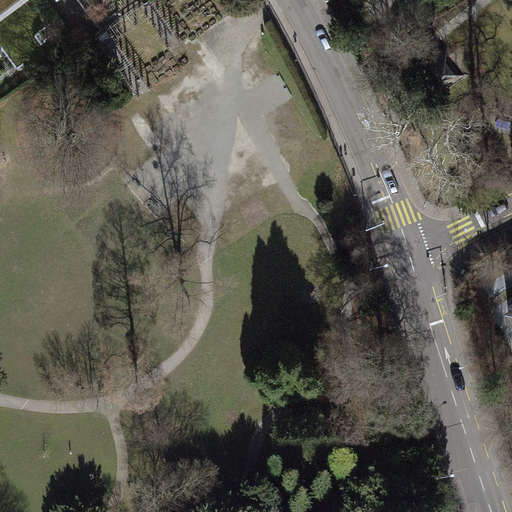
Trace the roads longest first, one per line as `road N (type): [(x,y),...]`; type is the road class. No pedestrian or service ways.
road 1 (tertiary): [(297,0),(385,185),(411,259)]
road 2 (secondary): [(411,259),(487,511)]
